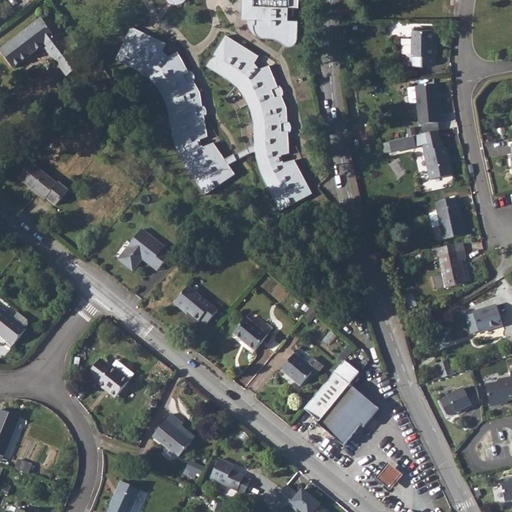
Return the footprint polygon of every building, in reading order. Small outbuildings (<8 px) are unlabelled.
[(243,0),(243,18),(256,18),(256,24),(253,24),(256,32),(261,38),(279,40),(288,47),(294,44),(297,39),(298,21),(288,20),(288,8),(298,8),(298,0),(243,0)] [(0,49),(0,50),(14,68),(44,46),(67,77),(85,63),(51,18),(45,23),(41,19),(0,49)] [(131,29),(116,60),(141,72),(155,83),(164,97),(169,111),(172,130),(178,152),(186,169),(206,196),(235,175),(229,166),(237,161),(234,155),(226,161),(213,144),(203,148),(200,140),(208,138),(203,117),(198,118),(196,109),(203,107),(201,93),(193,82),(187,84),(184,76),(189,73),(178,54),(168,58),(164,52),(167,44),(131,29)] [(413,29),(412,38),(401,38),(401,56),(406,56),(406,65),(435,66),(435,54),(432,54),(432,29),(413,29)] [(226,37),(206,67),(224,78),(234,86),(244,97),(249,108),(253,120),(253,131),(255,145),(247,149),(250,155),(256,151),(260,174),(281,212),(314,195),(295,161),(284,164),(281,157),(289,153),(288,133),(282,133),(281,125),(288,124),(286,109),(281,97),(275,99),(271,90),(278,88),(269,67),(259,70),(255,64),(259,58),(226,37)] [(107,88),(103,83),(94,90),(98,96),(107,88)] [(438,123),(441,123),(437,85),(416,86),(416,87),(418,103),(420,125),(422,125),(438,123)] [(418,103),(416,87),(408,88),(409,104),(418,103)] [(74,110),(62,95),(55,101),(67,116),(74,110)] [(438,123),(422,125),(424,134),(439,130),(438,123)] [(416,128),(406,129),(407,136),(417,135),(416,128)] [(444,148),(442,141),(440,141),(438,131),(389,142),(392,152),(423,145),(431,180),(453,175),(446,147),(444,148)] [(247,149),(234,155),(237,161),(250,155),(247,149)] [(47,198),(56,206),(68,190),(59,182),(57,184),(32,163),(19,178),(45,199),(47,198)] [(466,235),(458,198),(435,202),(437,212),(430,214),(433,228),(440,226),(443,240),(466,235)] [(143,256),(160,268),(166,259),(160,254),(162,251),(165,247),(142,229),(118,259),(133,271),(142,260),(142,258),(141,258),(143,256)] [(463,243),(433,250),(435,258),(439,257),(443,274),(433,276),(436,290),(466,284),(461,260),(466,259),(463,243)] [(158,271),(160,268),(143,256),(141,258),(142,258),(158,271)] [(200,319),(207,324),(218,311),(189,286),(174,303),(183,310),(186,310),(199,321),(200,319)] [(503,325),(497,305),(473,313),(474,314),(466,316),(472,334),(479,331),(480,333),(503,325)] [(0,334),(14,346),(27,329),(26,328),(29,325),(28,320),(18,312),(13,318),(2,308),(1,310),(0,308),(0,334)] [(234,334),(255,351),(268,334),(247,318),(234,334)] [(282,370),(301,386),(313,371),(317,375),(322,369),(322,366),(313,358),(307,364),(295,354),(282,370)] [(135,375),(117,361),(112,368),(101,359),(89,374),(99,383),(116,398),(135,375)] [(348,362),(308,410),(323,423),(322,425),(347,447),(368,422),(371,424),(382,409),(354,386),(364,374),(348,362)] [(441,365),(436,367),(440,379),(454,374),(453,368),(450,369),(448,363),(441,365)] [(497,382),(486,384),(491,407),(502,405),(504,402),(511,400),(511,371),(510,372),(511,377),(499,379),(497,382)] [(480,403),(477,387),(466,392),(464,388),(442,399),(441,402),(447,415),(450,416),(464,409),(465,411),(480,403)] [(0,455),(4,457),(21,417),(0,409),(0,410),(0,455)] [(179,458),(193,441),(179,430),(181,427),(184,424),(171,414),(153,436),(179,458)] [(179,430),(193,441),(195,438),(181,427),(179,430)] [(210,479),(245,494),(251,481),(244,478),(245,476),(232,471),(234,466),(219,459),(210,479)] [(33,465),(18,460),(15,469),(29,474),(33,465)] [(204,468),(190,461),(187,468),(190,470),(188,476),(195,479),(197,474),(201,475),(204,468)] [(390,489),(403,474),(390,463),(377,477),(390,489)] [(502,485),(506,502),(511,500),(511,480),(504,482),(502,485)] [(121,481),(107,511),(131,511),(141,490),(121,481)] [(11,487),(5,485),(1,493),(7,495),(11,487)] [(287,486),(275,499),(282,509),(288,504),(297,511),(300,510),(301,511),(328,511),(320,505),(320,504),(315,500),(313,500),(310,497),(311,496),(303,489),(298,495),(287,486)] [(232,503),(254,511),(257,511),(260,506),(235,495),(232,503)]
